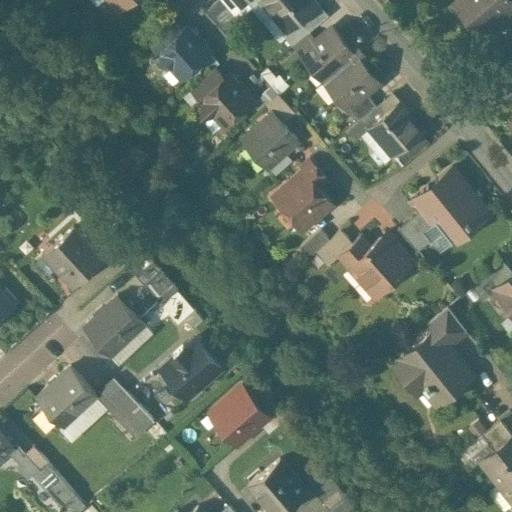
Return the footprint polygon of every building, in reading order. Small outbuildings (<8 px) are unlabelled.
[(316,5),(311,0),(271,0),(267,5),(287,29),(299,19),(316,5)] [(508,0),(460,0),(457,3),(478,27),(509,0),(508,0)] [(316,5),(299,19),(306,28),(308,30),(327,13),(318,3),(316,5)] [(306,28),(299,19),(287,29),(281,34),(289,43),(306,28)] [(173,21),(150,40),(158,50),(180,29),(173,21)] [(194,34),(186,25),(180,29),(158,50),(161,53),(160,64),(172,65),(181,76),(192,66),(198,66),(198,60),(209,51),(203,45),(203,40),(198,34),(194,34)] [(347,42),(332,25),(300,52),(323,79),(360,47),(352,38),(347,42)] [(360,47),(323,79),(345,106),(364,90),(378,78),(364,61),(368,57),(360,47)] [(213,66),(191,86),(200,97),(223,76),(213,66)] [(223,76),(200,97),(203,99),(202,111),(214,112),(223,123),(251,98),(246,92),(246,88),(240,81),(236,81),(228,72),(223,76)] [(364,90),(345,106),(357,119),(375,104),(364,90)] [(277,92),(264,103),(272,111),(273,111),(283,121),(294,111),(277,92)] [(398,100),(390,92),(376,104),(383,113),(398,100)] [(422,129),(398,100),(383,113),(369,125),(370,126),(393,153),(422,129)] [(357,119),(354,122),(363,132),(370,126),(369,125),(383,113),(376,104),(375,104),(357,119)] [(272,111),(242,138),(266,165),(297,137),(283,121),(273,111),(272,111)] [(354,122),(345,129),(354,139),(363,132),(354,122)] [(312,161),(273,196),(300,227),(331,200),(318,185),(327,177),(312,161)] [(451,165),(412,197),(421,207),(411,215),(422,228),(429,222),(430,223),(440,215),(451,229),(465,218),(467,221),(468,220),(471,225),(488,211),(451,165)] [(422,228),(411,215),(398,226),(417,248),(430,238),(422,228)] [(101,257),(72,226),(42,254),(72,285),(101,257)] [(320,227),(299,246),(308,256),(316,250),(329,238),(320,227)] [(329,238),(316,250),(328,264),(339,253),(339,252),(352,241),(340,228),(329,238)] [(145,251),(128,234),(111,250),(128,267),(145,251)] [(385,242),(379,235),(369,244),(359,234),(352,241),(339,252),(339,253),(365,282),(369,279),(379,290),(412,261),(390,237),(385,242)] [(145,251),(128,267),(144,284),(160,269),(145,251)] [(499,261),(471,284),(483,299),(494,290),(493,289),(510,275),(499,261)] [(511,272),(510,275),(493,289),(494,290),(495,288),(511,308),(511,272)] [(0,317),(14,304),(0,289),(0,317)] [(117,293),(83,325),(110,354),(144,322),(117,293)] [(466,328),(447,303),(426,321),(433,330),(446,345),(447,344),(466,328)] [(446,345),(433,330),(393,363),(415,390),(426,381),(438,396),(469,370),(447,344),(446,345)] [(220,366),(194,337),(183,346),(182,345),(173,353),(174,354),(161,366),(166,372),(164,379),(175,391),(181,389),(187,396),(220,366)] [(70,363),(35,395),(62,423),(96,391),(70,363)] [(241,384),(210,411),(218,420),(217,431),(228,432),(236,441),(258,421),(267,414),(259,404),(241,384)] [(123,385),(114,394),(110,390),(101,398),(120,419),(138,402),(123,385)] [(285,416),(268,396),(259,404),(267,414),(258,421),(268,432),(285,416)] [(500,417),(468,441),(480,457),(511,433),(500,417)] [(0,430),(0,456),(13,445),(0,430)] [(511,432),(511,433),(480,457),(500,482),(511,472),(511,432)] [(48,461),(33,443),(24,451),(39,468),(39,469),(48,461)] [(279,456),(247,483),(272,511),(279,511),(307,489),(279,456)] [(74,491),(48,461),(39,469),(39,468),(34,472),(61,502),(74,491)] [(511,472),(500,482),(511,497),(511,472)] [(331,476),(313,491),(321,500),(339,485),(331,476)] [(339,485),(321,500),(328,509),(346,494),(339,485)] [(346,494),(328,509),(330,511),(342,511),(354,503),(346,494)]
